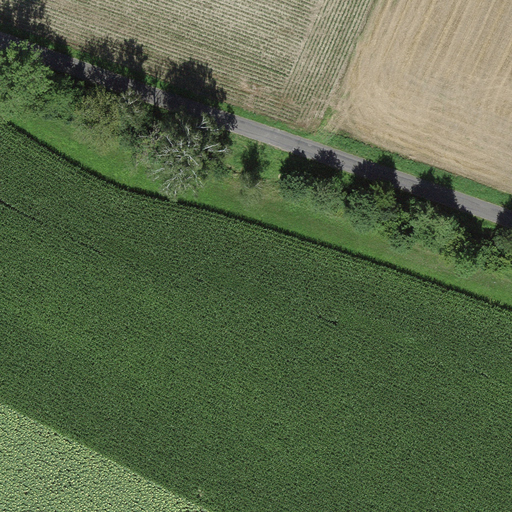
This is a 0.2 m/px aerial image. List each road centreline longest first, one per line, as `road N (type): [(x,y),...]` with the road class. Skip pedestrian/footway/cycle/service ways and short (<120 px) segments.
road 1 (track): [(511,291),(160,172),(0,102)]
road 2 (unclassified): [(0,41),(511,225)]
